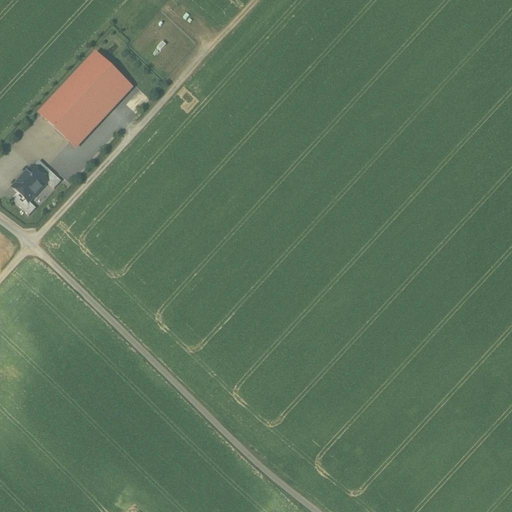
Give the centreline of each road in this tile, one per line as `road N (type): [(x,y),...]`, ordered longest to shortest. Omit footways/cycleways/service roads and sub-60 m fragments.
road 1 (track): [(0,219),(239,447),(320,511)]
road 2 (track): [(257,0),(0,279)]
